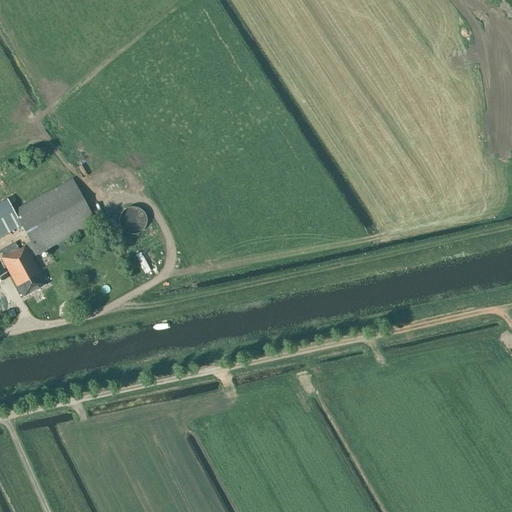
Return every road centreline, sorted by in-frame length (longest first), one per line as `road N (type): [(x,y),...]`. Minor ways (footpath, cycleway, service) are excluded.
road 1 (unclassified): [(0,417),(383,333)]
road 2 (track): [(108,204),(143,203),(170,241),(168,270),(130,294)]
road 3 (unclassified): [(0,334),(104,312),(130,294)]
road 4 (track): [(511,304),(383,333)]
